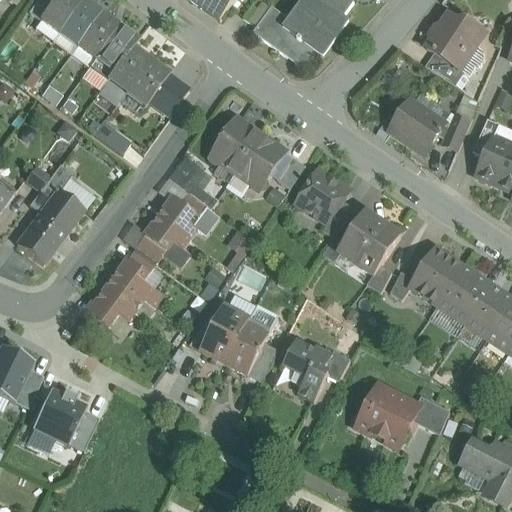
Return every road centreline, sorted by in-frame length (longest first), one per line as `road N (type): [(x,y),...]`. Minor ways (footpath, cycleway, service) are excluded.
road 1 (residential): [(238,62),(72,284),(38,308)]
road 2 (residential): [(38,308),(61,349),(299,474)]
road 3 (tertiary): [(317,116),(511,249)]
road 4 (residential): [(317,116),(417,0)]
